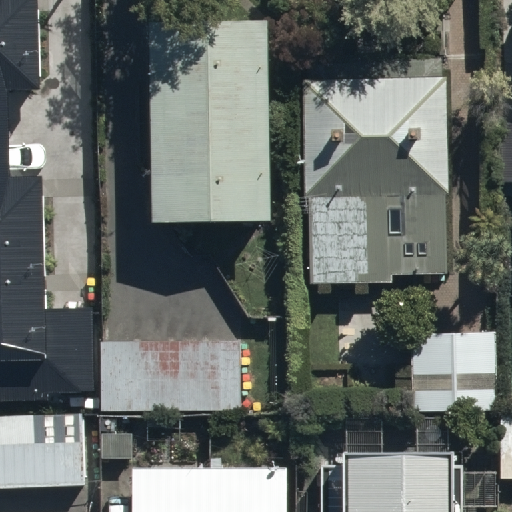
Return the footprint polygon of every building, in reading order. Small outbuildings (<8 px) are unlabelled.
[(39,0),(0,0),(0,398),(93,395),(90,309),(44,311),(39,177),(8,178),(5,89),(42,88),(39,0)] [(266,13),(147,14),(149,215),(267,215),(266,13)] [(302,70),(309,278),(391,278),(391,267),(447,267),(447,70),(302,70)] [(511,119),(498,120),(499,176),(511,175),(511,119)] [(497,328),(411,328),(411,411),(497,411),(497,328)] [(240,335),(101,337),(102,410),(241,408),(240,335)] [(511,476),(511,410),(500,411),(500,477),(511,476)] [(0,486),(87,483),(84,418),(0,421),(0,486)] [(447,511),(447,441),(340,441),(340,456),(318,457),(318,511),(447,511)] [(284,511),(284,465),(131,465),(131,511),(284,511)]
